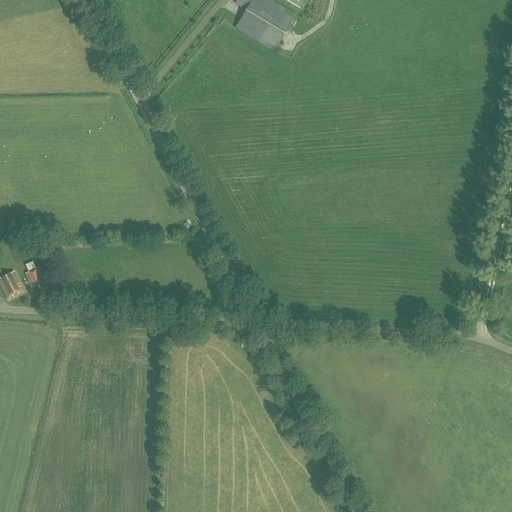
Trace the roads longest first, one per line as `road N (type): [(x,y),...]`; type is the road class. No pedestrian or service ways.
road 1 (unclassified): [(257,325),(87,0)]
road 2 (unclassified): [(0,309),(257,325)]
road 3 (unclassified): [(257,325),(481,338)]
road 4 (unclassified): [(356,511),(257,325)]
road 5 (unknown): [(169,319),(162,511)]
road 6 (unclassified): [(481,338),(511,188)]
road 7 (unknown): [(138,97),(218,0)]
